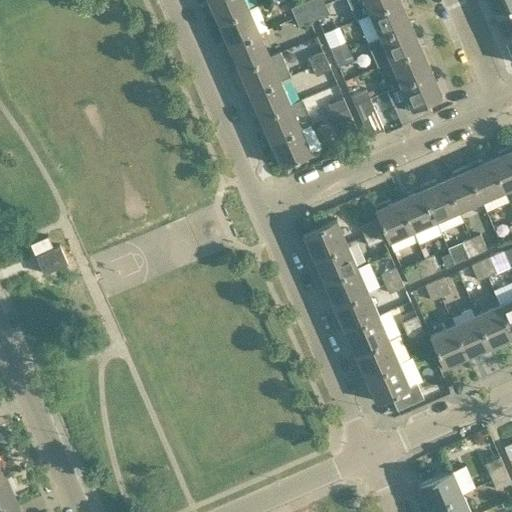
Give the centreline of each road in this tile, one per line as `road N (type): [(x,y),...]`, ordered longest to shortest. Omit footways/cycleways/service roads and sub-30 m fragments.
road 1 (residential): [(260,207),(479,114),(499,91)]
road 2 (residential): [(367,453),(260,207)]
road 3 (residential): [(260,207),(170,0)]
road 4 (residential): [(79,511),(0,331)]
road 5 (residential): [(367,453),(511,390)]
road 6 (residential): [(234,511),(367,453)]
